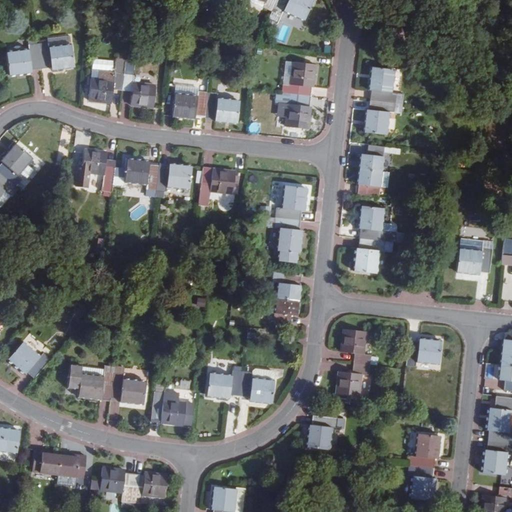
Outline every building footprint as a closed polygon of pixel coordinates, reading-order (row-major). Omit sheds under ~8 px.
[(264,13),(275,17),(282,0),(250,0),(267,7),(264,13)] [(305,0),(282,0),(275,17),(283,21),(286,16),(306,25),(315,4),(305,0)] [(271,26),(279,30),(283,21),(275,17),(271,26)] [(52,40),(53,46),(76,42),(74,33),(52,37),(52,40)] [(53,46),(52,40),(42,42),(47,66),(57,64),(57,68),(79,64),(76,42),(53,46)] [(32,44),(32,50),(11,53),(16,76),(37,71),(37,67),(47,66),(42,42),(32,44)] [(127,92),(131,58),(120,57),(118,72),(109,70),(108,80),(94,78),(91,100),(114,104),(116,91),(127,92)] [(142,60),(131,58),(127,92),(138,94),(137,106),(159,110),(162,87),(140,84),(142,60)] [(315,93),(319,70),(290,66),(286,98),(311,101),(312,92),(315,93)] [(94,78),(108,80),(109,70),(95,68),(94,78)] [(394,92),(397,71),(377,69),(374,90),(378,91),(377,100),(405,103),(406,94),(394,92)] [(202,96),(179,94),(178,101),(201,104),(201,98),(202,96)] [(201,98),(201,104),(178,101),(176,123),(198,126),(199,122),(208,123),(211,100),(201,98)] [(313,112),(310,111),(311,101),(286,98),(284,108),(291,109),(288,131),(310,134),(313,112)] [(221,106),(221,100),(211,100),(208,123),(218,125),(218,128),(241,131),(244,109),(221,106)] [(392,112),(404,113),(405,103),(377,100),(376,109),(372,109),(369,130),(389,133),(392,112)] [(364,165),(386,168),(390,143),(373,141),(372,151),(366,150),(364,165)] [(26,177),(40,160),(22,145),(8,163),(12,165),(4,174),(24,191),(31,182),(26,177)] [(82,165),(74,165),(71,186),(81,187),(82,173),(104,176),(102,185),(115,187),(115,186),(117,168),(104,167),(105,160),(106,153),(84,150),(82,165)] [(117,168),(118,162),(105,160),(104,167),(117,168)] [(150,186),(149,193),(151,193),(158,194),(161,169),(154,168),(154,164),(130,161),(129,170),(127,183),(150,186)] [(367,192),(383,194),(384,184),(386,168),(364,165),(362,181),(368,181),(367,192)] [(173,166),(172,171),(161,169),(158,194),(168,196),(170,196),(171,189),(192,192),(195,169),(173,166)] [(129,170),(117,168),(115,186),(126,188),(127,183),(129,170)] [(394,169),(386,168),(384,184),(391,185),(394,169)] [(236,197),(239,174),(204,170),(200,201),(212,202),(214,193),(236,197)] [(18,198),(24,191),(4,174),(0,179),(0,207),(13,193),(18,198)] [(306,216),(309,193),(288,190),(285,213),(281,213),(279,223),(301,225),(302,216),(306,216)] [(386,219),(387,205),(365,202),(362,224),(367,225),(366,234),(397,237),(398,228),(385,227),(386,219)] [(396,220),(386,219),(385,227),(398,228),(398,223),(396,220)] [(303,236),(299,235),(301,225),(279,223),(271,222),(270,232),(283,233),(280,255),(282,255),(281,263),(297,266),(298,257),(300,257),(303,236)] [(382,248),(395,249),(397,237),(366,234),(365,246),(360,245),(357,268),(379,271),(382,248)] [(481,242),(479,248),(458,245),(455,268),(476,271),(477,267),(488,268),(491,244),(481,242)] [(511,298),(511,266),(505,266),(503,298),(511,298)] [(274,285),(281,286),(279,302),(302,305),(305,279),(276,275),(274,285)] [(294,319),(300,320),(302,305),(279,302),(276,326),(293,328),(294,319)] [(340,349),(353,351),(352,360),(371,362),(372,353),(363,352),(366,330),(343,328),(340,349)] [(511,365),(511,332),(505,331),(504,338),(502,338),(499,364),(511,365)] [(418,337),(418,341),(409,341),(406,366),(415,368),(415,361),(438,364),(441,340),(418,337)] [(31,376),(36,381),(51,362),(45,358),(41,361),(26,347),(11,363),(27,378),(31,376)] [(361,372),(370,373),(371,362),(352,360),(351,371),(338,369),(336,391),(358,393),(361,372)] [(504,389),(511,389),(511,365),(499,364),(497,378),(505,379),(504,389)] [(103,402),(104,398),(113,399),(117,368),(108,367),(107,370),(106,379),(84,377),(85,368),(74,367),(71,389),(82,391),(81,399),(103,402)] [(107,370),(85,368),(84,377),(106,379),(107,370)] [(124,382),(126,369),(117,368),(113,399),(122,400),(122,405),(146,409),(149,385),(124,382)] [(255,376),(255,382),(277,385),(278,377),(276,375),(258,372),(256,374),(255,376)] [(232,401),(233,397),(242,399),(245,375),(235,374),(235,380),(212,377),(210,398),(232,401)] [(255,382),(255,376),(245,375),(242,399),(252,400),(251,403),(274,407),(277,385),(255,382)] [(170,393),(171,387),(158,386),(153,422),(199,429),(202,407),(186,405),(187,396),(170,393)] [(486,426),(488,427),(487,438),(511,441),(511,430),(507,430),(510,408),(511,407),(511,395),(495,394),(494,406),(488,405),(486,426)] [(334,426),(335,417),(308,413),(306,424),(303,423),(300,445),(324,449),(327,426),(334,426)] [(0,424),(0,446),(9,448),(12,426),(0,424)] [(412,454),(405,453),(404,464),(432,468),(433,457),(437,457),(440,435),(415,432),(412,454)] [(505,449),(511,449),(511,441),(487,438),(487,446),(483,446),(480,470),(502,472),(505,449)] [(28,442),(26,463),(52,465),(54,449),(39,447),(39,444),(28,442)] [(66,447),(66,450),(54,449),(52,465),(78,468),(80,448),(66,447)] [(116,486),(114,497),(125,498),(129,467),(118,466),(118,463),(96,460),(93,483),(116,486)] [(434,478),(430,477),(432,468),(404,464),(402,474),(410,475),(407,495),(432,498),(434,478)] [(138,465),(138,468),(129,467),(125,498),(134,499),(136,488),(157,491),(160,468),(138,465)] [(511,496),(511,488),(498,487),(497,494),(484,493),(481,511),(505,511),(508,496),(511,496)] [(228,511),(231,490),(207,488),(204,511),(208,511),(228,511)] [(231,490),(228,511),(238,511),(242,490),(232,488),(231,490)]
